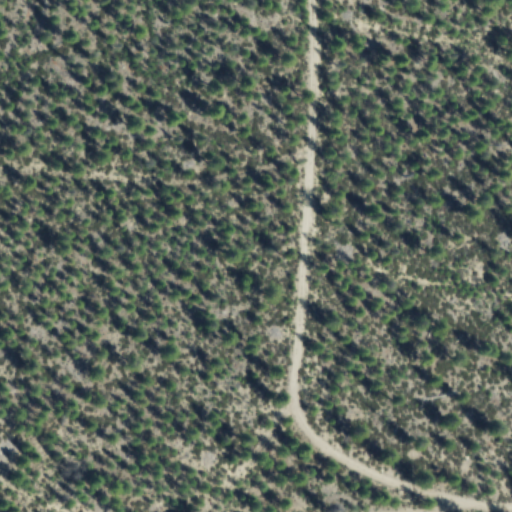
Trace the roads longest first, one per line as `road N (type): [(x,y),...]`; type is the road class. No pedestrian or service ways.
road 1 (track): [(305,270),(489,295),(511,291),(510,55),(307,87)]
road 2 (track): [(303,0),(311,167),(298,400),(329,448),(391,482),(473,508)]
road 3 (track): [(298,400),(208,511),(511,507)]
road 4 (track): [(0,180),(311,167)]
